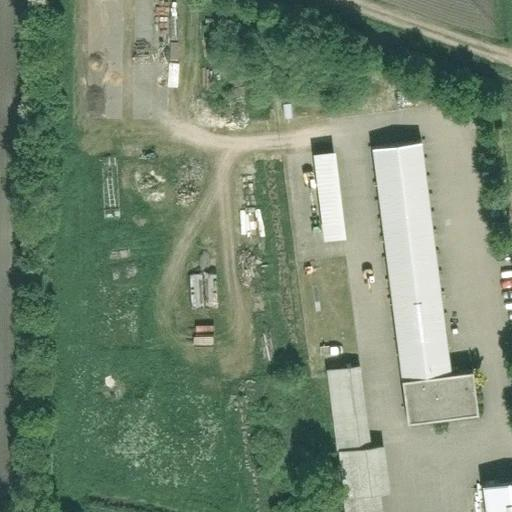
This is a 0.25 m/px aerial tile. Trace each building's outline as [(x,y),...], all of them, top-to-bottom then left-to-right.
[(414,139),(364,146),(394,375),(444,369),(414,139)] [(326,148),(304,150),(315,236),(337,233),(326,148)] [(354,363),(324,367),(334,446),(364,442),(354,363)] [(394,375),(392,375),(398,419),(471,410),(465,366),(444,369),(394,375)] [(373,490),(379,490),(373,441),(364,442),(334,446),(340,495),(373,490)] [(511,511),(511,476),(470,482),(474,511),(511,511)] [(339,495),(341,511),(376,511),(373,490),(340,495),(339,495)]
